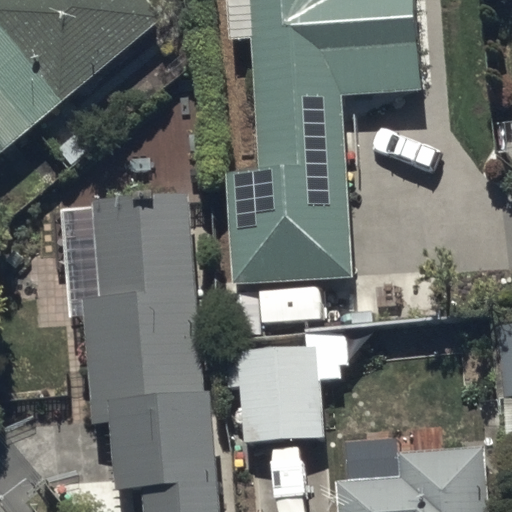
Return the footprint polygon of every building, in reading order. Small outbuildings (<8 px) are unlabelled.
[(148,0),(0,0),(0,158),(165,20),(148,0)] [(420,0),(253,0),(264,165),(234,167),(241,282),(262,281),(264,323),(333,318),(331,277),(359,276),(347,93),(426,88),(420,0)] [(199,192),(96,199),(102,293),(88,295),(97,425),(120,423),(125,511),(229,511),(221,385),(212,386),(199,192)] [(511,312),(495,313),(495,390),(511,390),(511,312)] [(245,343),(247,438),(331,436),(330,381),(345,380),(345,367),(354,366),(354,330),(309,330),(309,342),(245,343)] [(496,511),(494,442),(405,446),(406,473),(339,476),(340,511),(496,511)]
